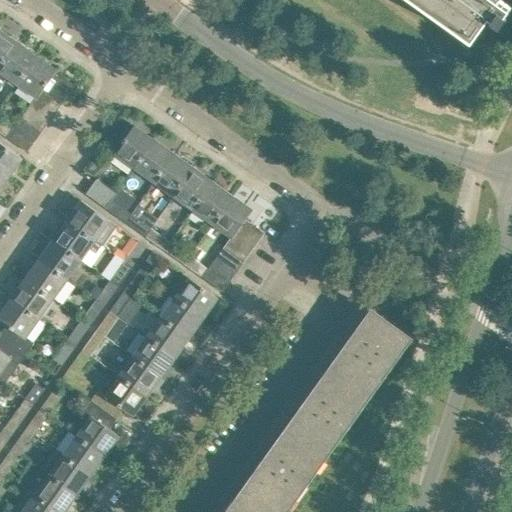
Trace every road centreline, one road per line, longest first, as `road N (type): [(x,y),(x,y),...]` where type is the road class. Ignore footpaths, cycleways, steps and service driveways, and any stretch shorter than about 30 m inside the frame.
road 1 (tertiary): [(511,177),(314,102),(156,0)]
road 2 (residential): [(120,511),(296,266)]
road 3 (residential): [(296,266),(326,291),(329,325),(197,511)]
road 4 (residential): [(296,266),(285,186),(117,65)]
road 5 (residential): [(0,238),(117,65)]
road 6 (tertiary): [(511,350),(460,511)]
road 7 (tertiary): [(477,511),(511,395)]
